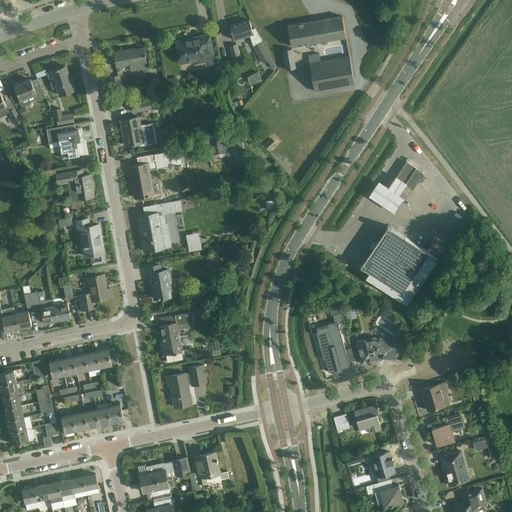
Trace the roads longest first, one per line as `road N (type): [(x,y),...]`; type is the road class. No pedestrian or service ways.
road 1 (residential): [(0,352),(120,326),(133,313),(80,9)]
road 2 (tertiary): [(271,349),(273,307),(296,243),(432,35)]
road 3 (residential): [(286,408),(392,390),(428,511)]
road 4 (track): [(392,98),(511,248)]
road 5 (residential): [(113,445),(276,410)]
